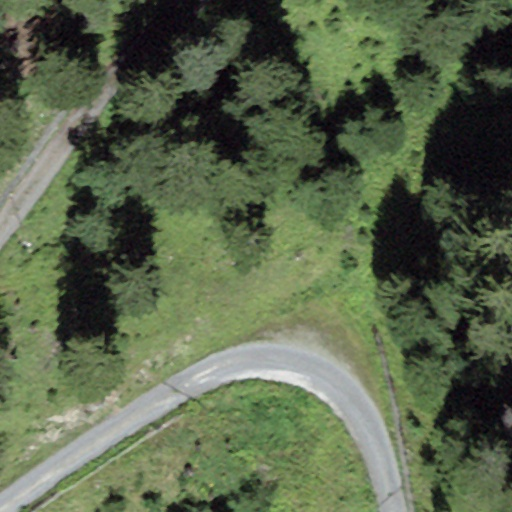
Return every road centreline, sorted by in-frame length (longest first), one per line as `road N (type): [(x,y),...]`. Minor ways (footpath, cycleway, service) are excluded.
road 1 (track): [(392,511),(368,413),(298,370),(201,378),(0,510)]
road 2 (track): [(212,0),(125,65),(0,225)]
